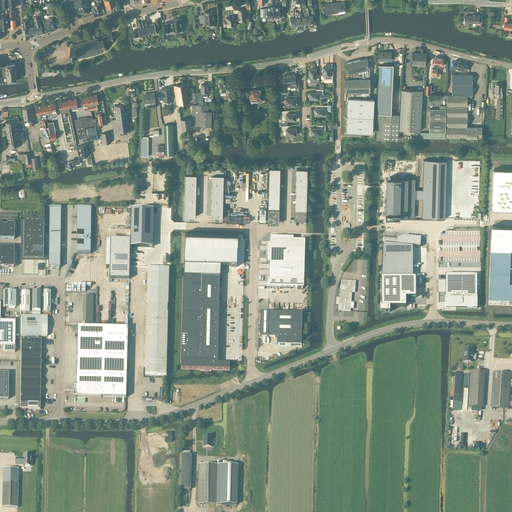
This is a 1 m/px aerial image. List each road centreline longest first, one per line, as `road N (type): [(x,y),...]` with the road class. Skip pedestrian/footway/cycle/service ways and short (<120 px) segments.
road 1 (tertiary): [(58,422),(147,420),(255,380)]
road 2 (tertiary): [(302,59),(101,84)]
road 3 (unclassified): [(58,422),(61,281),(0,281)]
road 4 (tertiary): [(511,66),(392,39),(336,47)]
road 5 (unclassified): [(255,380),(254,228)]
